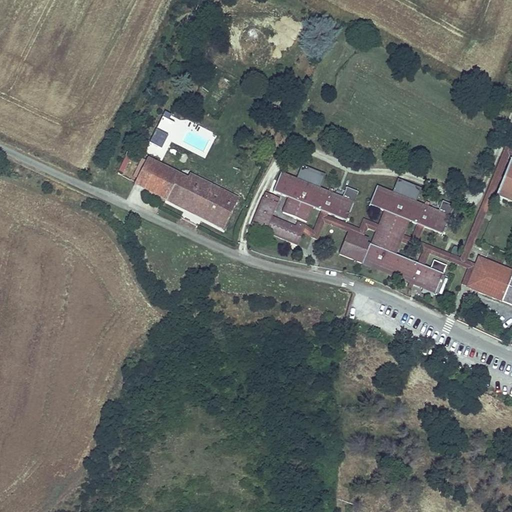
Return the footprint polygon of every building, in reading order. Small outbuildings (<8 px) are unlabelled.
[(154,134),(148,147),(164,155),(170,141),(154,134)] [(511,150),(505,148),(460,259),(467,262),(509,157),(511,158),(511,150)] [(162,202),(176,174),(146,160),(133,188),(162,202)] [(511,163),(496,199),(511,205),(511,163)] [(327,216),(347,224),(359,194),(346,189),(345,191),(336,187),(333,195),(320,190),(325,176),(301,167),(296,180),(281,174),(273,195),(287,201),(283,212),(307,224),(312,211),(320,214),(327,216)] [(237,197),(189,174),(187,179),(176,174),(162,202),(181,211),(186,201),(205,210),(200,220),(221,230),(237,197)] [(348,232),(338,259),(409,286),(408,289),(415,292),(416,288),(436,295),(447,267),(434,262),(430,271),(423,268),(418,266),(395,258),(400,244),(403,237),(408,224),(416,227),(424,230),(442,237),(454,206),(442,202),(438,212),(417,203),(422,190),(398,180),(392,194),(377,188),(369,208),(383,214),(378,226),(376,233),(370,247),(366,245),(368,240),(363,238),(348,232)] [(264,194),(251,228),(299,246),(304,233),(304,232),(295,228),(271,219),(279,200),(274,198),(273,202),(266,200),(268,196),(264,194)] [(205,210),(186,201),(181,211),(200,220),(205,210)] [(320,214),(314,233),(307,227),(297,222),(295,228),(304,232),(304,233),(311,240),(317,242),(324,223),(326,218),(327,216),(320,214)] [(326,218),(324,223),(348,232),(363,238),(367,229),(376,233),(378,226),(363,220),(359,230),(326,218)] [(403,237),(400,244),(423,253),(418,266),(423,268),(428,255),(467,270),(461,285),(467,288),(475,265),(467,262),(460,259),(418,243),(424,230),(416,227),(411,240),(403,237)] [(475,265),(467,288),(465,290),(511,308),(511,272),(478,259),(475,265)]
